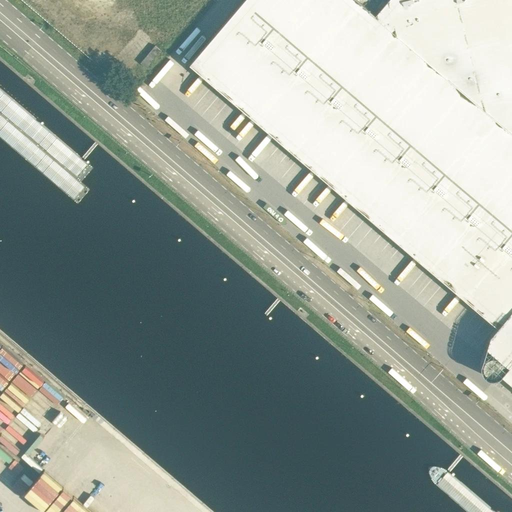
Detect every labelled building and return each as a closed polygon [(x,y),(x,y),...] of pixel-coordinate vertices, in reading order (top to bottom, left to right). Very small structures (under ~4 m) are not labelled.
[(511,0),(387,0),(380,9),(376,14),(359,0),(244,0),(194,58),(191,63),(498,326),(491,335),(482,363),(482,365),(482,366),(482,367),(482,369),(482,370),(483,372),(483,373),(484,374),(485,375),(486,375),(487,376),(488,377),(490,378),(491,378),(492,378),(493,378),(494,378),(496,378),(497,378),(498,378),(499,377),(500,377),(501,376),(510,383),(511,381),(511,382),(511,0)] [(151,44),(139,63),(148,68),(159,49),(151,44)] [(43,431),(25,456),(41,467),(59,442),(43,431)] [(0,449),(0,465),(24,486),(30,480),(19,471),(22,468),(0,449)] [(93,511),(92,511),(96,506),(105,508),(115,495),(110,491),(103,500),(74,479),(56,503),(56,506),(61,507),(60,511),(53,511),(51,510),(47,509),(50,497),(38,511),(93,511)]
